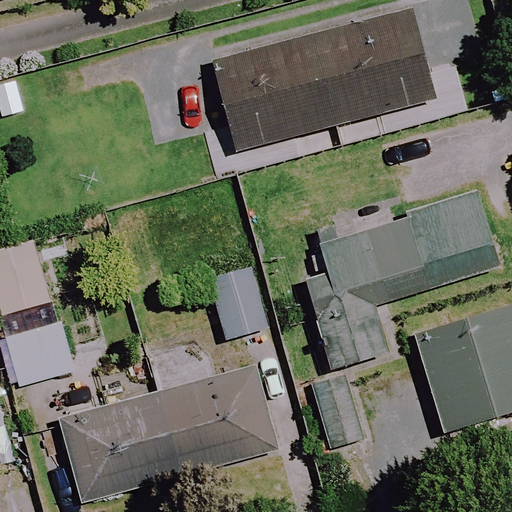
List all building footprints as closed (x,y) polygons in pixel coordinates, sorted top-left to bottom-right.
[(418,15),(213,65),(236,161),(441,111),(418,15)] [(210,96),(142,111),(155,168),(223,153),(210,96)] [(304,282),(332,374),(393,355),(380,310),(505,272),(483,199),(311,251),(319,277),(304,282)] [(53,306),(36,243),(0,253),(0,317),(1,320),(53,306)] [(253,268),(209,281),(227,343),(271,329),(253,268)] [(511,310),(413,343),(444,437),(511,414),(511,310)] [(75,375),(61,326),(5,341),(19,391),(75,375)] [(256,370),(57,427),(80,506),(279,448),(256,370)] [(350,385),(312,394),(327,455),(365,445),(350,385)]
